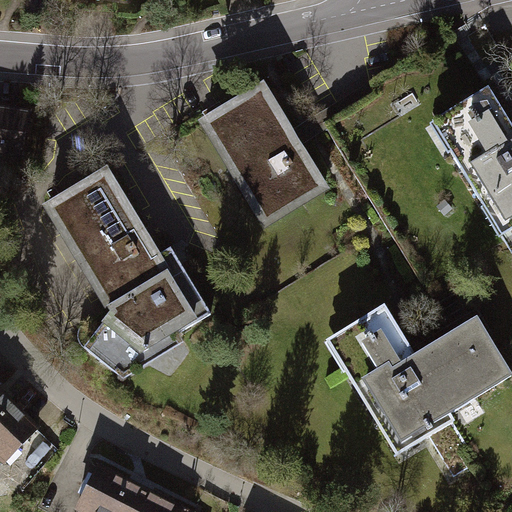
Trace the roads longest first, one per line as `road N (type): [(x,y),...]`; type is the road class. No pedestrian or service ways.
road 1 (residential): [(0,58),(133,62),(406,0)]
road 2 (residential): [(0,336),(67,406),(151,457),(276,511)]
